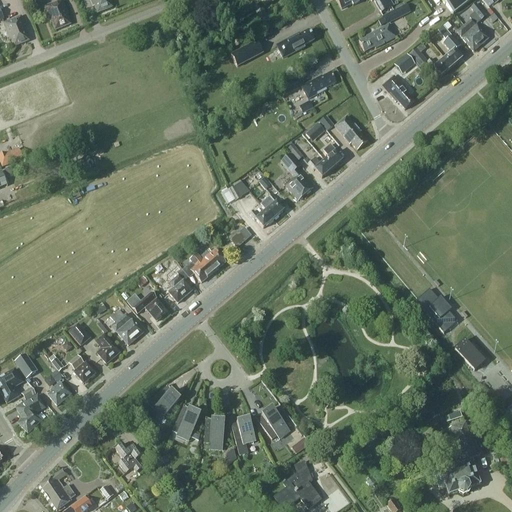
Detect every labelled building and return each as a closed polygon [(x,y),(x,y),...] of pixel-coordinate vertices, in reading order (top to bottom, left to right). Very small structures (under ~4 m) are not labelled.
[(48,5),(44,7),(50,24),(52,23),(55,31),(70,25),(66,16),(68,15),(61,0),(48,5)] [(89,0),(92,7),(94,6),(97,14),(112,8),(108,0),(89,0)] [(364,0),(335,0),(341,11),(352,5),(353,6),(364,0)] [(380,14),(388,9),(382,0),(374,0),(373,1),(380,14)] [(472,0),(439,0),(452,16),(472,0)] [(406,5),(394,11),(398,19),(410,13),(406,5)] [(470,21),(463,27),(480,46),(487,40),(475,26),(486,17),(475,5),(470,9),(474,13),(469,17),(469,20),(470,21)] [(255,13),(265,32),(273,28),(263,9),(255,13)] [(11,40),(14,47),(29,41),(23,27),(24,26),(20,17),(3,24),(9,41),(11,40)] [(228,28),(234,24),(230,19),(224,23),(228,28)] [(395,38),(388,25),(366,37),(366,38),(358,43),(364,53),(374,48),(375,49),(395,38)] [(451,54),(443,60),(451,69),(461,60),(454,52),(459,47),(449,36),(450,35),(443,27),(437,32),(445,42),(443,44),(451,54)] [(480,46),(463,27),(455,33),(473,52),(480,46)] [(267,46),(277,42),(272,31),(262,35),(267,46)] [(294,53),(294,54),(303,49),(302,47),(313,42),(307,32),(299,36),(298,34),(275,46),(278,52),(277,52),(279,56),(271,60),(273,63),(294,53)] [(256,42),(230,55),(237,68),(262,54),(256,42)] [(426,49),(422,44),(408,55),(419,69),(427,62),(421,53),(426,49)] [(407,56),(394,65),(398,70),(401,68),(404,65),(408,70),(414,65),(407,56)] [(451,69),(443,60),(436,66),(430,60),(426,63),(432,70),(434,69),(440,77),(451,69)] [(317,95),(326,91),(325,89),(335,84),(330,74),(322,78),(321,77),(301,88),(307,100),(317,95)] [(408,94),(393,77),(381,87),(395,103),(396,102),(404,111),(414,103),(407,95),(408,94)] [(285,83),(282,79),(276,84),(279,88),(285,83)] [(298,89),(294,82),(281,88),(285,96),(298,89)] [(313,109),(309,102),(299,107),(303,114),(313,109)] [(326,117),(319,123),(327,132),(334,127),(326,117)] [(366,143),(360,136),(358,135),(360,134),(346,118),(334,128),(349,145),(350,144),(357,151),(366,143)] [(305,135),(312,143),(325,132),(317,124),(305,135)] [(287,149),(298,162),(303,158),(292,145),(287,149)] [(324,162),(331,170),(342,161),(334,153),(335,152),(330,146),(323,152),(328,158),(324,162)] [(18,150),(0,156),(0,163),(2,168),(22,161),(18,150)] [(305,183),(298,175),(295,171),(299,167),(289,155),(280,163),(294,179),(284,187),(291,195),(292,194),(298,202),(311,190),(305,183)] [(321,179),(331,170),(324,162),(319,166),(314,159),(307,165),(312,172),(314,170),(321,179)] [(78,164),(60,170),(64,182),(82,175),(78,164)] [(258,183),(265,191),(270,186),(263,179),(258,183)] [(228,190),(235,202),(250,193),(240,182),(232,186),(233,187),(228,190)] [(69,192),(74,202),(85,197),(80,187),(69,192)] [(273,206),(265,212),(273,220),(283,212),(276,203),(277,203),(271,196),(267,199),(273,206)] [(273,220),(265,212),(258,218),(252,212),(248,215),(255,222),(256,221),(262,229),(273,220)] [(234,237),(241,245),(246,241),(239,233),(234,237)] [(241,245),(234,237),(229,241),(237,249),(241,245)] [(209,250),(200,258),(213,275),(225,265),(213,250),(211,253),(209,250)] [(213,275),(197,254),(189,260),(192,263),(182,271),(189,279),(193,275),(201,284),(213,275)] [(189,279),(182,271),(181,271),(181,270),(176,274),(169,279),(171,282),(168,284),(172,289),(168,293),(177,304),(191,292),(183,282),(187,278),(188,279),(189,279)] [(135,284),(140,290),(147,283),(143,278),(135,284)] [(429,291),(414,303),(442,336),(457,323),(429,291)] [(134,296),(126,303),(135,315),(144,308),(156,323),(167,314),(160,306),(161,305),(151,292),(139,302),(134,296)] [(97,316),(106,311),(102,304),(93,310),(97,316)] [(118,321),(135,341),(143,334),(126,314),(123,316),(118,311),(113,315),(118,321)] [(128,347),(135,341),(118,321),(113,315),(109,318),(115,324),(111,327),(128,347)] [(69,333),(80,347),(89,339),(78,326),(69,333)] [(119,354),(104,336),(96,343),(102,350),(96,354),(104,363),(106,366),(119,354)] [(484,362),(468,345),(463,340),(453,350),(457,355),(473,372),(484,362)] [(62,347),(67,353),(72,348),(68,343),(62,347)] [(14,363),(26,380),(37,372),(25,355),(14,363)] [(64,368),(53,356),(48,360),(59,373),(64,368)] [(85,364),(84,365),(77,357),(68,365),(74,372),(73,373),(83,385),(95,375),(85,364)] [(14,370),(1,378),(0,378),(0,394),(6,405),(20,397),(15,388),(22,384),(14,370)] [(47,396),(57,407),(70,396),(59,383),(51,390),(52,392),(47,396)] [(35,395),(31,389),(21,395),(25,401),(35,395)] [(173,395),(172,395),(165,389),(148,406),(153,410),(151,412),(159,420),(163,416),(164,417),(179,401),(173,395)] [(15,409),(21,420),(17,424),(28,435),(40,422),(33,415),(44,408),(36,396),(15,409)] [(191,412),(191,413),(182,409),(172,433),(177,435),(176,437),(188,443),(200,416),(191,412)] [(276,437),(279,440),(289,433),(272,409),(264,415),(265,415),(257,421),(271,441),(276,437)] [(448,416),(450,422),(462,418),(460,412),(448,416)] [(233,436),(236,446),(239,457),(247,454),(245,446),(255,443),(249,420),(236,424),(239,434),(233,436)] [(220,446),(222,446),(224,422),(214,422),(214,423),(205,422),(203,444),(209,445),(209,448),(209,451),(220,452),(220,446)] [(443,485),(447,495),(447,496),(457,492),(462,495),(467,494),(469,490),(468,489),(479,485),(471,461),(479,458),(467,424),(447,431),(458,460),(455,461),(457,466),(439,473),(440,474),(434,476),(438,487),(443,485)] [(297,444),(302,451),(308,446),(303,439),(297,444)] [(134,445),(127,450),(122,445),(115,451),(122,461),(117,464),(125,474),(132,469),(136,473),(145,466),(139,458),(142,456),(134,445)] [(236,460),(233,449),(232,450),(231,450),(230,451),(229,451),(228,452),(227,453),(226,454),(226,455),(225,457),(225,458),(225,459),(224,460),(225,462),(225,463),(225,464),(226,465),(226,466),(227,467),(236,460)] [(168,462),(165,456),(158,460),(161,466),(168,462)] [(343,459),(337,463),(343,471),(349,466),(343,459)] [(267,464),(263,471),(268,475),(273,467),(267,464)] [(311,482),(303,464),(294,467),(297,474),(283,485),(286,489),(274,499),(283,511),(299,499),(307,510),(320,501),(307,485),(311,482)] [(39,487),(56,511),(61,511),(65,509),(64,507),(71,502),(70,500),(75,497),(73,495),(67,487),(63,490),(60,486),(58,484),(57,482),(57,481),(54,476),(39,487)] [(100,490),(107,499),(113,495),(105,486),(100,490)] [(390,511),(398,511),(401,510),(393,500),(386,506),(390,511)]
